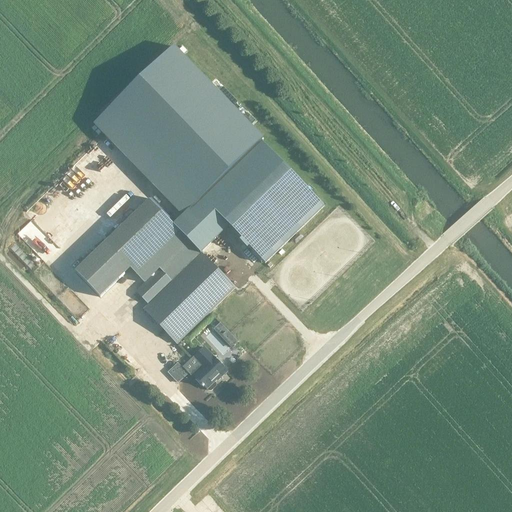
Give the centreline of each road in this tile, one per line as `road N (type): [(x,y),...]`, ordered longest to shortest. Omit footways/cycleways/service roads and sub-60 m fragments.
road 1 (unclassified): [(147,511),(511,180)]
road 2 (track): [(208,0),(436,248)]
